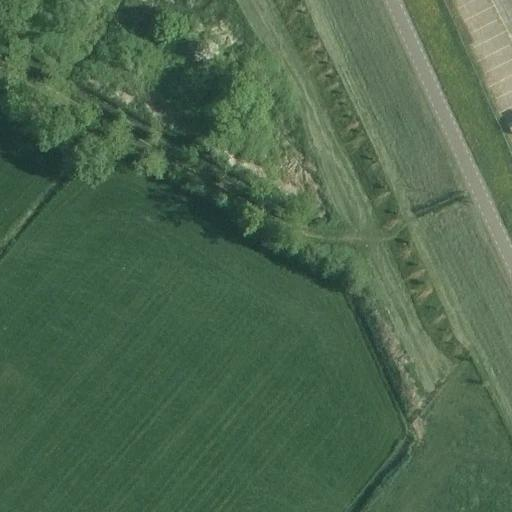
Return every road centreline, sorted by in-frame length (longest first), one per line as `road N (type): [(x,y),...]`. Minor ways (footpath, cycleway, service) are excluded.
road 1 (unclassified): [(266,212),(0,54)]
road 2 (tertiary): [(511,246),(395,0)]
